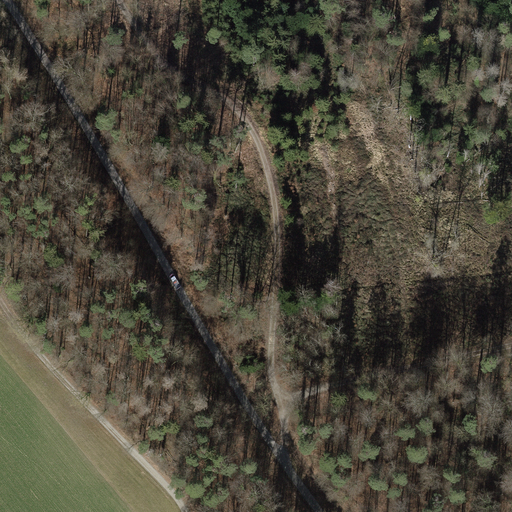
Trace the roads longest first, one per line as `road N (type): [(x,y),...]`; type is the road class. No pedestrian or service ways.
road 1 (track): [(277,405),(270,176),(250,126),(226,97),(157,55),(117,0)]
road 2 (track): [(187,511),(37,354),(0,300)]
road 3 (track): [(511,344),(277,405)]
road 4 (track): [(344,511),(292,441),(277,405)]
